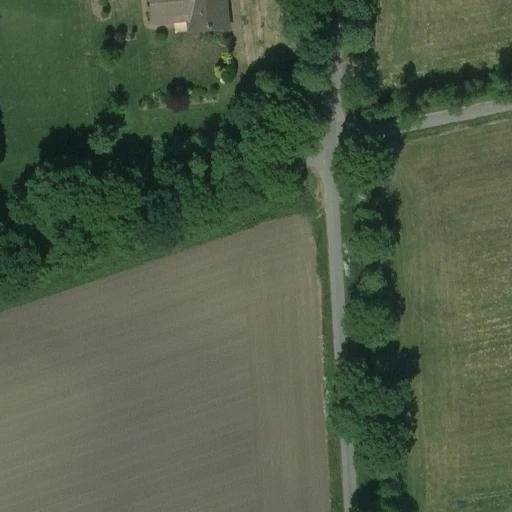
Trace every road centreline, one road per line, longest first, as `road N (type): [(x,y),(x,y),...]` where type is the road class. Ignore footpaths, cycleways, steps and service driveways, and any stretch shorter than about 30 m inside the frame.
road 1 (unclassified): [(329,146),(351,511)]
road 2 (unclassified): [(329,146),(0,258)]
road 3 (unclassified): [(329,146),(511,104)]
road 4 (unclassified): [(335,0),(329,146)]
